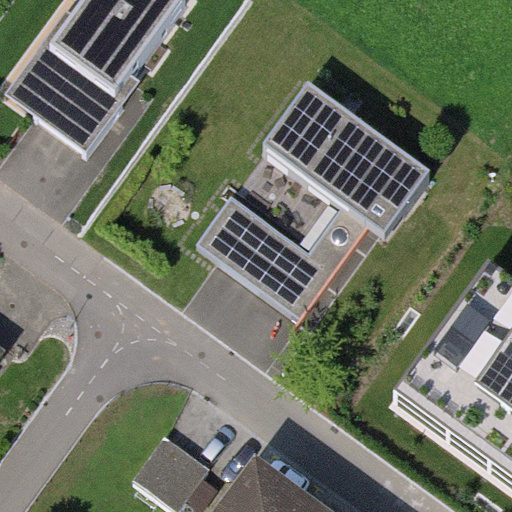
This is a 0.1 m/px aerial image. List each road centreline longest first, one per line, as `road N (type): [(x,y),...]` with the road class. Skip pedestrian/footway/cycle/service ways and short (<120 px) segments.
road 1 (residential): [(140,319),(405,511)]
road 2 (residential): [(140,319),(0,511)]
road 3 (residential): [(0,215),(140,319)]
